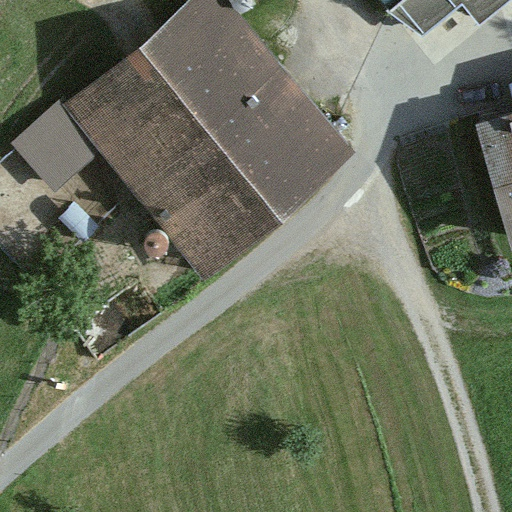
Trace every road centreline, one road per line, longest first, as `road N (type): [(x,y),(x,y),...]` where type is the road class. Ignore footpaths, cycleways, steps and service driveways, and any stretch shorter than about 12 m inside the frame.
road 1 (track): [(376,169),(312,234),(0,488)]
road 2 (track): [(376,169),(473,437),(491,511)]
road 3 (track): [(376,169),(328,0)]
